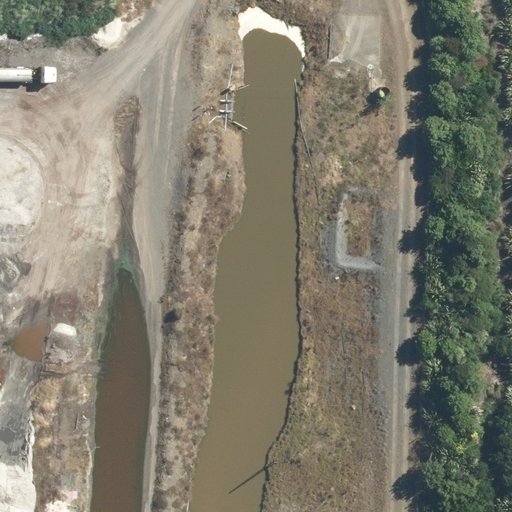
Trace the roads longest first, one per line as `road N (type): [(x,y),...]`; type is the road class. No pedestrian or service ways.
road 1 (track): [(186,0),(149,298),(139,511)]
road 2 (track): [(398,0),(416,79),(398,511)]
road 3 (track): [(0,42),(175,48)]
